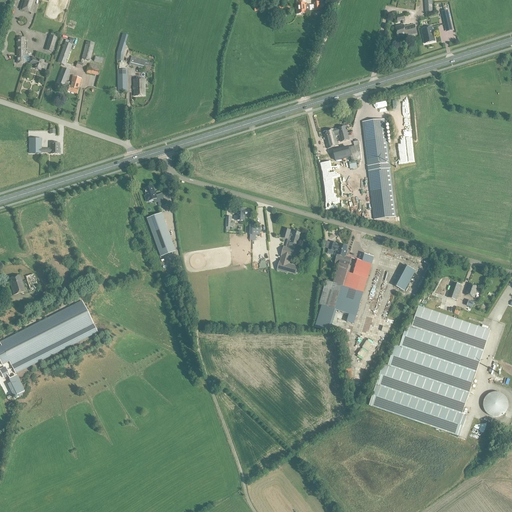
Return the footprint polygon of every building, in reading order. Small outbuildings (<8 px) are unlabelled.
[(29,12),(33,0),(22,0),(20,9),(29,12)] [(433,12),(431,0),(424,0),(425,12),(433,12)] [(297,3),(296,3),(296,6),(297,9),(297,14),(307,13),(307,11),(314,10),(314,11),(321,11),(320,2),(313,2),(313,6),(307,6),(306,2),(305,2),(297,3)] [(404,25),(403,25),(395,27),(397,37),(405,35),(406,36),(417,33),(415,24),(404,26),(404,25)] [(421,30),(424,43),(435,41),(432,27),(421,30)] [(120,42),(119,45),(125,47),(126,43),(128,36),(123,34),(122,34),(120,42)] [(82,59),(90,61),(93,49),(95,50),(96,44),(94,44),(94,43),(86,41),(82,59)] [(48,43),(45,50),(53,53),(55,45),(48,43)] [(57,63),(65,66),(72,45),(65,43),(57,63)] [(24,54),(24,62),(26,60),(30,62),(30,63),(34,64),(33,68),(41,71),(44,61),(32,57),(32,59),(27,57),(24,54)] [(131,58),(129,65),(136,67),(144,69),(144,67),(147,67),(149,62),(131,58)] [(152,62),(150,62),(150,65),(152,65),(152,73),(159,73),(159,60),(152,60),(152,62)] [(99,70),(97,69),(97,66),(89,65),(88,67),(86,73),(98,75),(99,70)] [(56,84),(65,87),(66,82),(70,71),(62,68),(56,84)] [(127,91),(127,80),(127,70),(117,70),(117,91),(127,91)] [(72,77),(71,80),(70,84),(66,82),(65,86),(68,87),(66,91),(77,94),(81,79),(72,77)] [(144,80),(134,80),(134,96),(145,96),(144,80)] [(385,120),(363,122),(374,220),(396,217),(385,120)] [(337,129),(334,130),(336,136),(339,135),(340,141),(349,138),(345,126),(337,128),(337,129)] [(334,130),(334,129),(323,132),(327,149),(338,146),(336,136),(334,130)] [(42,149),(42,139),(29,139),(29,154),(42,154),(42,153),(42,149)] [(50,143),(50,149),(42,149),(42,153),(50,153),(50,154),(60,154),(60,143),(50,143)] [(333,160),(348,156),(346,150),(331,154),(333,160)] [(322,156),(316,157),(324,211),(339,209),(331,155),(327,155),(322,156)] [(357,168),(356,161),(349,162),(350,169),(357,168)] [(344,194),(339,164),(333,165),(338,195),(344,194)] [(51,166),(45,169),(48,174),(54,170),(51,166)] [(156,196),(153,186),(144,189),(145,192),(146,193),(147,196),(145,197),(147,202),(154,200),(154,199),(157,198),(158,202),(165,200),(162,193),(156,196)] [(236,221),(245,221),(245,216),(249,216),(249,210),(245,210),(246,209),(237,209),(236,216),(235,216),(235,220),(236,220),(236,221)] [(176,252),(162,214),(148,219),(161,257),(176,252)] [(226,217),(226,227),(234,228),(234,224),(231,224),(232,217),(226,217)] [(290,237),(291,234),(289,234),(290,230),(284,229),(282,238),(288,240),(289,237),(290,237)] [(289,237),(288,240),(286,247),(294,250),(295,250),(300,233),(294,231),(293,234),(291,234),(290,237),(289,237)] [(328,249),(328,250),(329,250),(334,251),(338,252),(335,262),(339,263),(340,263),(343,255),(346,256),(348,251),(347,250),(348,246),(340,244),(339,245),(336,244),(337,243),(331,241),(330,243),(330,244),(329,248),(328,249)] [(284,247),(277,271),(287,274),(294,250),(286,247),(284,247)] [(356,260),(352,274),(361,277),(368,279),(372,265),(371,265),(373,257),(364,254),(362,261),(356,260)] [(347,257),(343,255),(340,263),(349,266),(352,258),(351,258),(347,257)] [(333,281),(333,283),(341,286),(345,272),(349,273),(351,266),(349,266),(340,263),(339,263),(337,268),(333,281)] [(335,308),(335,309),(339,310),(357,315),(368,279),(361,277),(352,274),(349,273),(345,272),(341,286),(335,308)] [(30,291),(38,289),(33,274),(26,277),(30,291)] [(8,279),(13,295),(26,292),(21,275),(8,279)] [(370,295),(376,296),(382,276),(378,275),(375,286),(373,285),(370,295)] [(320,279),(317,304),(321,305),(320,306),(325,307),(326,306),(332,283),(333,283),(320,279)] [(332,283),(326,306),(335,309),(335,308),(341,286),(333,283),(332,283)] [(481,289),(477,288),(478,287),(469,284),(465,294),(474,298),(476,292),(479,293),(481,289)] [(456,300),(460,290),(451,287),(448,297),(456,300)] [(11,366),(67,337),(94,324),(82,301),(0,342),(0,343),(1,346),(0,346),(0,360),(2,365),(9,362),(11,366)] [(412,329),(483,353),(490,331),(419,307),(412,329)] [(483,353),(412,329),(407,327),(400,347),(396,346),(389,367),(384,365),(377,386),(462,415),(483,353)] [(358,335),(353,347),(359,350),(362,345),(360,344),(362,341),(364,342),(366,338),(358,335)] [(17,395),(11,383),(7,384),(13,397),(17,395)] [(462,415),(377,386),(370,407),(455,436),(462,415)] [(483,404),(483,405),(483,406),(483,407),(484,407),(484,408),(484,409),(484,410),(485,410),(485,411),(485,412),(486,412),(486,413),(487,414),(488,414),(488,415),(489,415),(490,416),(491,416),(492,417),(493,417),(494,417),(495,417),(496,417),(497,417),(498,417),(499,417),(500,416),(501,416),(503,415),(504,414),(505,413),(506,412),(506,411),(507,411),(507,410),(507,409),(508,409),(508,408),(508,407),(508,406),(508,405),(508,404),(508,403),(508,402),(508,401),(507,400),(507,399),(506,398),(506,397),(505,397),(505,396),(504,395),(503,394),(501,393),(500,393),(499,393),(498,392),(496,392),(495,392),(494,392),(493,392),(492,393),(491,393),(490,394),(489,394),(488,395),(487,396),(486,396),(486,397),(485,398),(485,399),(484,400),(484,401),(484,402),(483,403),(483,404)]
